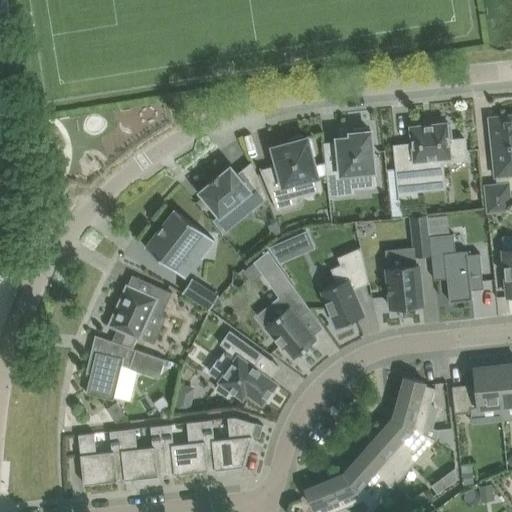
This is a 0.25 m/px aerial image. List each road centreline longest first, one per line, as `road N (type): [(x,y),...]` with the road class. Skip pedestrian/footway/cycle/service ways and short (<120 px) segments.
road 1 (residential): [(0,404),(6,356),(32,288),(58,245),(129,167),(239,108),(511,70)]
road 2 (residential): [(271,499),(304,404),(336,371),(387,347),(511,333)]
road 3 (residential): [(150,511),(271,499)]
